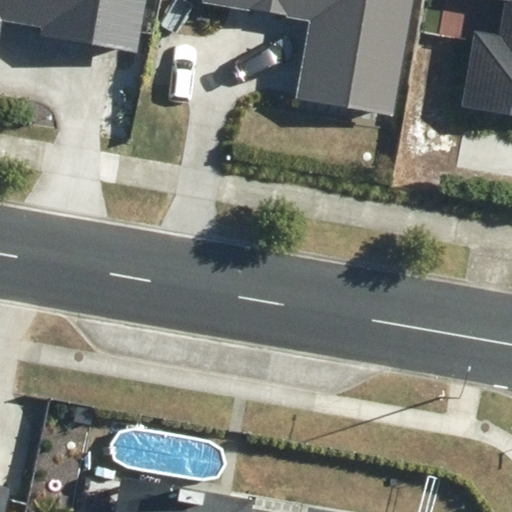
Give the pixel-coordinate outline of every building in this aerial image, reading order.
[(42,36),(137,52),(146,0),(0,0),(0,42),(4,22),(43,29),(42,36)] [(189,0),(188,7),(304,28),(291,99),(386,116),(407,0),(189,0)] [(511,0),(506,0),(500,36),(474,31),(461,105),(511,113),(511,0)] [(0,511),(5,511),(11,488),(0,485),(0,511)] [(207,511),(209,507),(149,497),(146,511),(207,511)]
